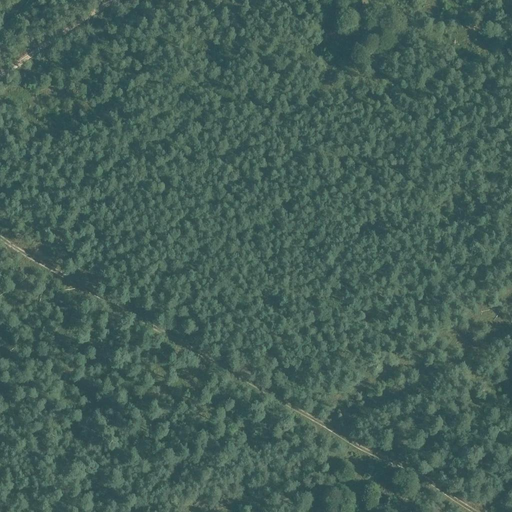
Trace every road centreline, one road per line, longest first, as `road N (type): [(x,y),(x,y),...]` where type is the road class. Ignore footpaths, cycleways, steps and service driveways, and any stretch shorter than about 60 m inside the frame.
road 1 (track): [(334,431),(0,235)]
road 2 (track): [(334,431),(511,327)]
road 3 (track): [(477,511),(334,431)]
road 4 (track): [(196,511),(334,431)]
road 5 (track): [(127,0),(93,13),(0,77)]
